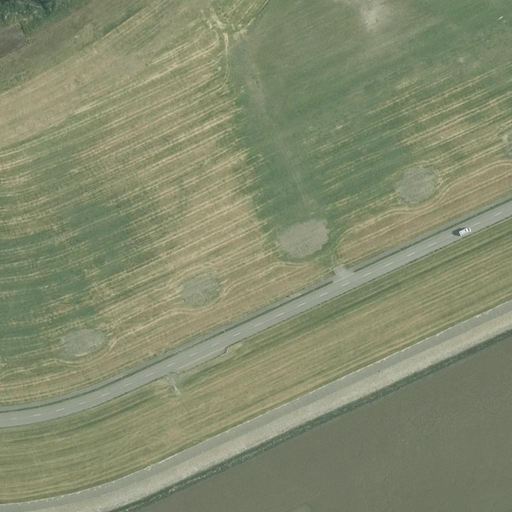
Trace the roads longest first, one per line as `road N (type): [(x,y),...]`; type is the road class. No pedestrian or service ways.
road 1 (residential): [(0,422),(113,396),(511,213)]
road 2 (track): [(511,307),(120,487),(14,511)]
